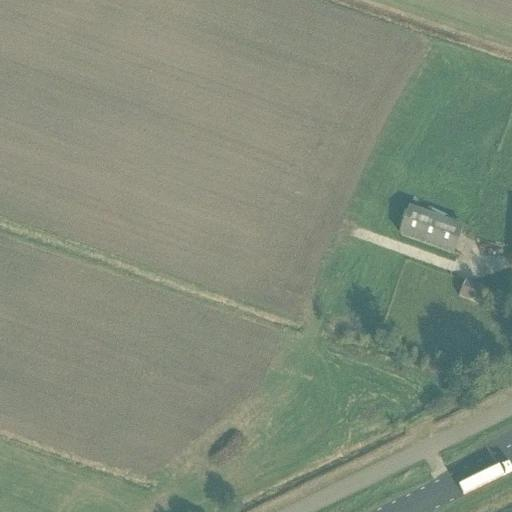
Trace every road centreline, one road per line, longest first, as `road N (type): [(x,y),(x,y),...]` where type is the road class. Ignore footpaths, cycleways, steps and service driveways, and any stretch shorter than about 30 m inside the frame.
road 1 (unclassified): [(295,511),(511,407)]
road 2 (secondary): [(400,511),(511,457)]
